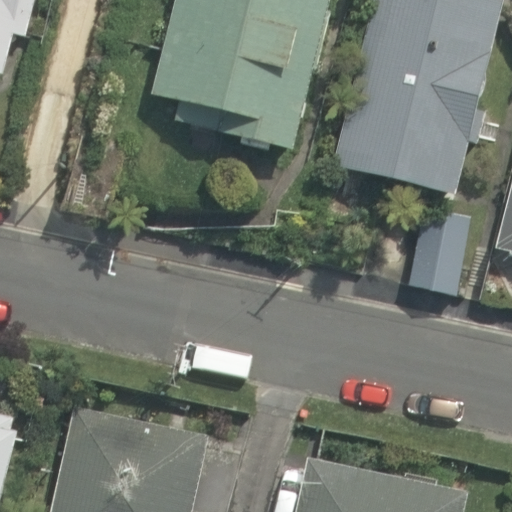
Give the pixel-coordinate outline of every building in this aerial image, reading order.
[(0,0),(0,86),(25,91),(35,44),(47,46),(56,0),(0,0)] [(190,0),(159,124),(300,159),(340,0),(339,0),(190,0)] [(482,218),(511,92),(511,1),(504,0),(376,0),(333,183),(482,218)] [(187,511),(204,439),(60,405),(34,511),(187,511)] [(0,452),(8,420),(0,417),(0,452)] [(445,511),(451,486),(307,454),(294,511),(445,511)]
